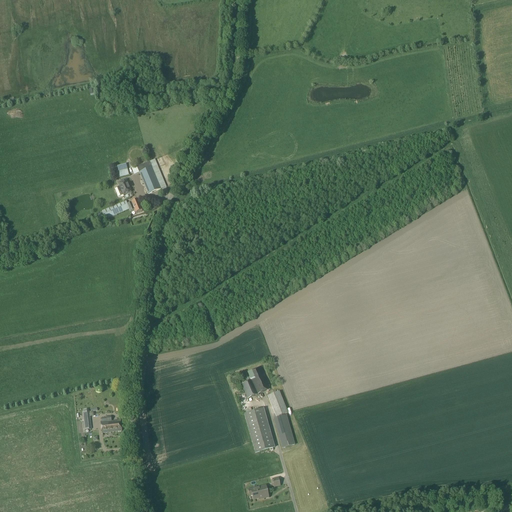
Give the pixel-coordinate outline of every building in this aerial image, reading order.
[(152,168),(161,189),(166,187),(157,165),(155,160),(150,163),(152,168)] [(137,168),(139,173),(152,168),(150,163),(137,168)] [(120,177),(129,175),(126,164),(117,166),(118,168),(120,177)] [(161,189),(152,168),(139,173),(148,195),(161,189)] [(117,188),(120,193),(122,192),(123,195),(131,192),(126,181),(118,184),(120,187),(117,188)] [(131,203),(134,211),(136,214),(142,211),(138,201),(131,203)] [(129,210),(127,205),(105,213),(107,219),(129,210)] [(252,380),(258,395),(270,389),(261,368),(248,373),(251,381),(252,380)] [(252,380),(251,381),(241,385),(247,399),(258,395),(252,380)] [(268,397),(276,418),(288,414),(280,392),(268,397)] [(262,412),(244,417),(256,457),(274,452),(262,412)] [(82,413),(84,430),(92,429),(90,413),(82,413)] [(274,419),(282,449),(295,445),(286,416),(274,419)] [(101,423),(101,428),(121,426),(121,420),(111,421),(111,417),(106,418),(102,418),(102,422),(107,422),(101,423)] [(272,479),(274,488),(280,486),(278,478),(272,479)] [(249,491),(250,497),(252,497),(253,500),(259,499),(259,500),(264,499),(264,498),(268,497),(266,487),(249,491)]
